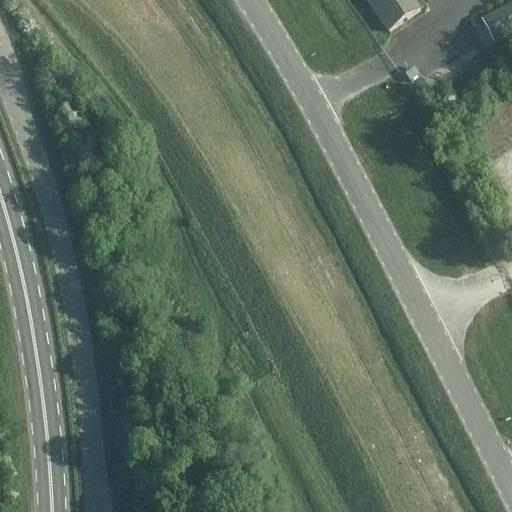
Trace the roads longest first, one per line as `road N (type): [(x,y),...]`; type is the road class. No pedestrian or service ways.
road 1 (unclassified): [(511,491),(310,99),(248,0)]
road 2 (unclassified): [(93,511),(79,349),(37,173),(0,76)]
road 3 (trunk): [(51,511),(29,309),(0,194)]
